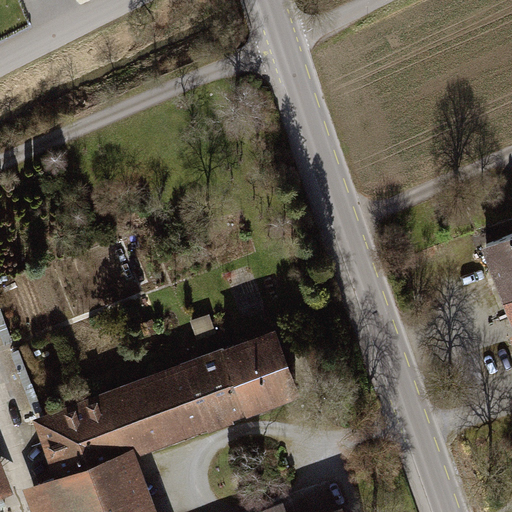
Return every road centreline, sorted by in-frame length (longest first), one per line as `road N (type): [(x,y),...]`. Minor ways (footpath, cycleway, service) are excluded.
road 1 (secondary): [(446,511),(286,41)]
road 2 (track): [(0,164),(286,41)]
road 3 (residential): [(0,63),(123,0)]
